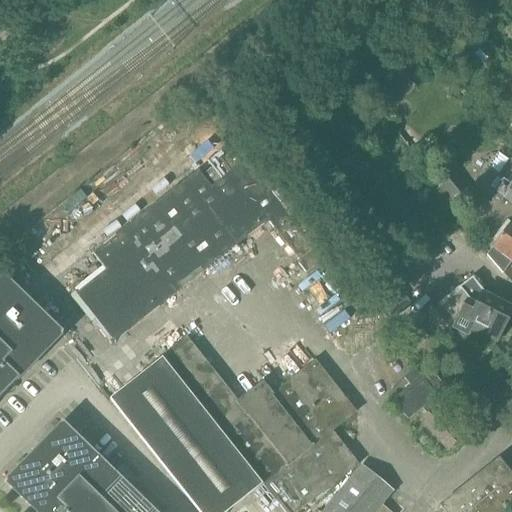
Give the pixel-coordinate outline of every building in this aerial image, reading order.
[(397,48),(408,59),(422,45),(410,34),(397,48)] [(334,93),(311,111),(334,141),(357,123),(334,93)] [(236,151),(201,178),(197,172),(91,254),(105,272),(76,294),(75,294),(113,344),(269,223),(279,237),(300,263),(298,264),(306,274),(332,253),(325,244),(294,204),(294,203),(283,189),(286,187),(282,182),(279,184),(263,163),(253,172),(236,151)] [(493,196),(495,192),(511,204),(511,157),(496,177),(485,170),(475,183),(493,196)] [(455,175),(440,187),(457,208),(472,196),(455,175)] [(511,224),(486,256),(501,274),(510,263),(511,264),(511,224)] [(391,278),(404,268),(388,248),(375,259),(391,278)] [(0,280),(0,333),(33,365),(60,337),(61,336),(61,335),(61,334),(60,333),(4,280),(4,279),(3,278),(2,278),(0,279),(0,280)] [(458,290),(461,293),(440,310),(437,307),(426,316),(428,318),(428,320),(423,325),(433,337),(435,335),(439,332),(440,333),(451,323),(448,320),(459,311),(461,312),(462,313),(459,318),(485,331),(483,334),(482,337),(494,343),(490,351),(491,351),(511,312),(480,297),(483,294),(471,280),(458,290)] [(373,304),(374,305),(390,324),(410,307),(394,287),(373,304)] [(0,387),(6,393),(13,386),(12,385),(33,365),(0,333),(0,387)] [(109,401),(114,408),(196,511),(228,511),(262,485),(283,511),(299,511),(357,467),(331,433),(355,414),(315,363),(245,417),(184,340),(161,359),(162,360),(109,401)] [(426,415),(427,417),(419,423),(447,453),(462,439),(429,404),(431,402),(434,399),(445,391),(429,371),(427,372),(425,369),(416,376),(413,372),(403,380),(410,388),(392,403),(407,421),(421,410),(426,415)] [(61,423),(26,459),(3,483),(33,511),(87,511),(119,480),(61,423)] [(359,468),(323,511),(376,511),(391,494),(359,468)] [(480,486),(475,481),(440,509),(443,511),(499,511),(501,511),(505,511),(506,511),(506,510),(511,505),(511,480),(503,469),(480,486)] [(152,511),(119,480),(87,511),(152,511)]
